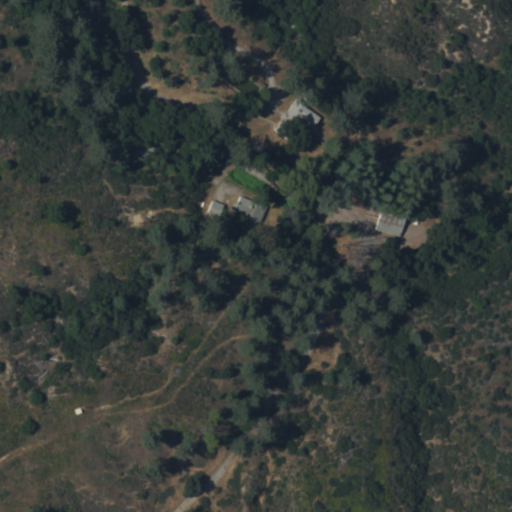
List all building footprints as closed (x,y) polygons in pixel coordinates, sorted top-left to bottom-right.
[(130,94),(139,94),(139,105),(111,104),(112,65),(132,65),(130,94)] [(310,125),(299,117),(286,135),(273,125),(293,98),(317,116),(310,125)] [(140,141),(165,139),(166,153),(141,155),(140,141)] [(264,205),(256,227),(242,222),(245,214),(232,209),(238,195),(264,205)] [(222,204),(217,216),(205,211),(210,199),(222,204)] [(374,228),(380,205),(404,212),(398,234),(374,228)]
